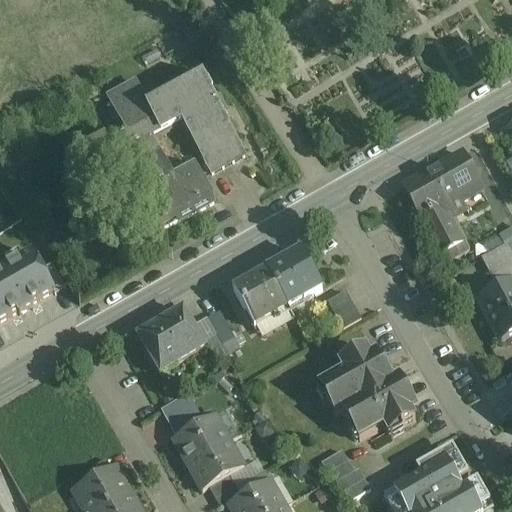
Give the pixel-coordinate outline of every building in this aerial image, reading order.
[(192,30),(180,37),(186,49),(199,43),(192,30)] [(155,52),(142,59),(147,68),(159,61),(155,52)] [(147,106),(135,86),(108,100),(129,138),(108,149),(103,138),(79,151),(99,189),(138,169),(152,194),(140,201),(159,236),(214,207),(195,171),(174,182),(152,142),(183,125),(212,178),(245,160),(200,77),(147,106)] [(92,85),(73,95),(80,109),(100,99),(92,85)] [(463,157),(404,190),(421,221),(422,220),(442,257),(463,246),(447,216),(465,206),(463,203),(482,193),(463,157)] [(511,233),(500,240),(505,249),(508,248),(509,250),(511,255),(511,233)] [(505,249),(481,262),(490,279),(511,267),(511,255),(509,250),(508,248),(505,249)] [(300,256),(267,275),(289,312),(322,293),(300,256)] [(27,262),(0,277),(0,309),(7,321),(31,306),(48,296),(33,273),(27,262)] [(64,287),(50,264),(33,273),(48,296),(64,287)] [(511,267),(490,279),(498,293),(511,285),(511,267)] [(267,275),(234,294),(255,331),(289,312),(267,275)] [(511,285),(498,293),(478,304),(489,325),(491,324),(502,344),(511,338),(511,285)] [(362,322),(346,294),(328,304),(343,333),(362,322)] [(184,314),(139,340),(161,378),(206,352),(184,314)] [(235,342),(220,316),(208,322),(223,348),(235,342)] [(228,359),(217,339),(206,345),(218,365),(228,359)] [(235,342),(223,348),(227,355),(239,349),(235,342)] [(393,385),(376,356),(371,359),(367,352),(340,367),(344,375),(320,389),(337,419),(344,415),(360,444),(385,429),(389,437),(416,422),(412,414),(417,411),(399,381),(393,385)] [(185,399),(161,414),(177,441),(201,427),(185,399)] [(177,441),(174,443),(182,457),(183,456),(189,467),(188,468),(188,469),(230,445),(215,419),(201,427),(177,441)] [(230,445),(188,469),(189,470),(190,469),(196,480),(195,481),(203,495),(210,491),(231,479),(245,471),(230,445)] [(343,454),(322,466),(334,487),(335,486),(355,475),(343,454)] [(443,456),(417,471),(422,480),(395,495),(398,501),(387,508),(389,511),(480,511),(491,505),(478,483),(463,492),(459,485),(469,479),(457,456),(446,462),(443,456)] [(107,463),(82,477),(88,487),(113,473),(107,463)] [(88,487),(74,495),(83,511),(104,511),(129,498),(123,486),(124,485),(116,471),(113,473),(88,487)] [(355,475),(335,486),(341,497),(344,495),(365,483),(359,473),(355,475)] [(231,479),(210,491),(216,501),(237,490),(231,479)] [(365,483),(344,495),(350,505),(371,493),(365,483)] [(243,500),(229,508),(231,511),(281,511),(285,510),(270,484),(243,500)] [(237,490),(216,501),(221,511),(229,508),(243,500),(237,490)] [(136,510),(129,498),(104,511),(138,511),(137,509),(136,510)]
